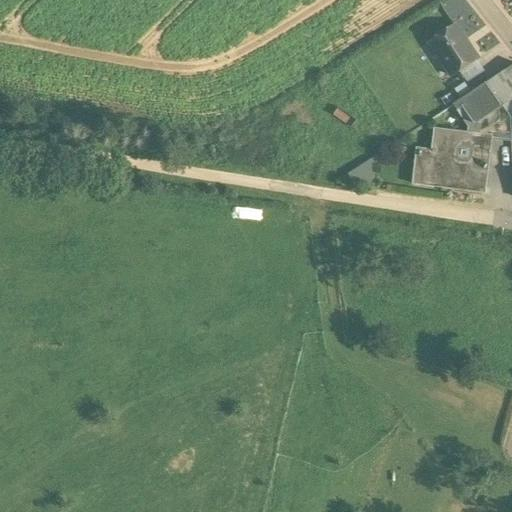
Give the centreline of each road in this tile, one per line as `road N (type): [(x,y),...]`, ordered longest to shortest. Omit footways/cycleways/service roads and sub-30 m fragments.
road 1 (track): [(391,202),(0,144)]
road 2 (residential): [(511,220),(391,202)]
